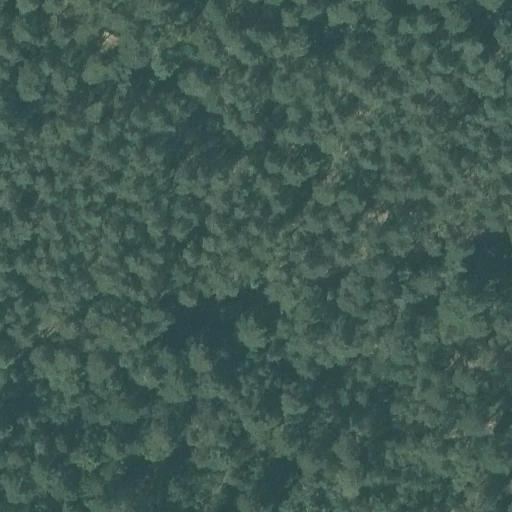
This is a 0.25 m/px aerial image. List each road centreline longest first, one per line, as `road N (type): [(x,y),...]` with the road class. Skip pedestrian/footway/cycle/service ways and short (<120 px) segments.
road 1 (track): [(0,348),(511,223)]
road 2 (track): [(486,8),(0,93)]
